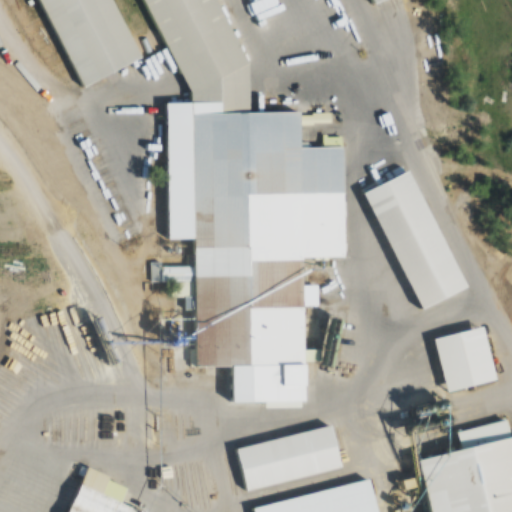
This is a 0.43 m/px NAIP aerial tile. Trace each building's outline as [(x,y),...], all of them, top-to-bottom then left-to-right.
[(111,0),(134,43),(80,71),(42,0),(111,0)] [(340,148),(342,259),(296,260),(297,285),(297,307),(298,365),(190,367),(188,238),(161,238),(159,101),(185,100),(185,93),(136,0),(210,0),(244,64),(245,115),(295,115),(296,149),(340,148)] [(73,92),(137,218),(121,226),(57,100),(73,92)] [(401,168),(461,285),(414,310),(354,193),(401,168)] [(313,307),(297,307),(297,285),(313,285),(313,307)] [(430,341),(474,330),(487,379),(443,390),(430,341)] [(233,436),(326,412),(337,454),(244,478),(233,436)] [(511,511),(511,435),(507,437),(502,419),(451,432),(456,451),(414,462),(426,511),(371,511),(363,479),(246,509),(246,511),(511,511)] [(129,511),(61,511),(73,486),(129,511)]
